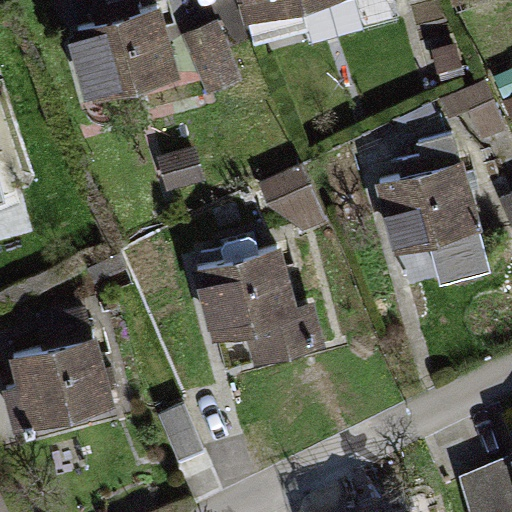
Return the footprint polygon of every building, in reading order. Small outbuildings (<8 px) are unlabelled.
[(234,0),(243,27),(332,0),(234,0)] [(154,16),(63,27),(76,130),(123,124),(119,92),(163,86),(154,16)] [(462,160),(369,182),(385,256),(479,234),(462,160)] [(272,251),(175,277),(204,382),(300,356),(272,251)] [(90,324),(0,339),(0,373),(10,429),(105,412),(90,324)] [(511,511),(511,470),(448,486),(454,511),(511,511)]
